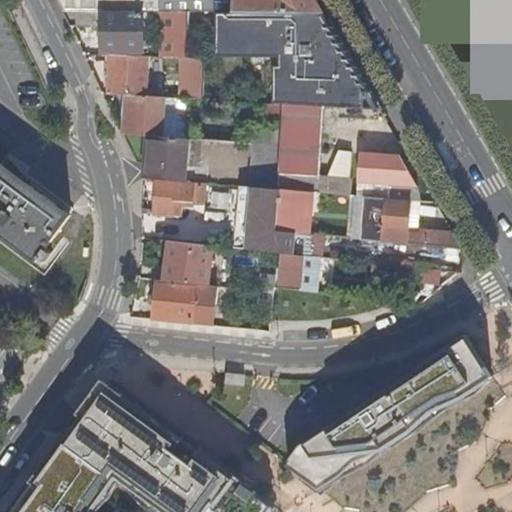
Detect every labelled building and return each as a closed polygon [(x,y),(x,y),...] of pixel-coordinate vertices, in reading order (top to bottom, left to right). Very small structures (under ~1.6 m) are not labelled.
[(59,0),(63,7),(65,11),(98,12),(105,12),(151,12),(165,12),(191,12),(226,11),(325,15),(316,0),(59,0)] [(92,27),(97,21),(98,12),(65,11),(72,27),(92,27)] [(369,87),(325,15),(226,11),(225,50),(271,52),(271,56),(286,57),(284,107),(287,107),(325,108),(367,110),(369,87)] [(105,21),(105,12),(98,12),(97,21),(105,21)] [(105,21),(105,29),(105,34),(105,52),(145,53),(145,40),(150,40),(150,28),(151,12),(105,12),(105,21)] [(164,28),(165,12),(151,12),(150,28),(164,28)] [(165,12),(164,28),(163,58),(189,59),(191,12),(165,12)] [(94,72),(107,72),(112,72),(112,56),(85,55),(94,72)] [(111,81),(110,95),(128,96),(147,97),(150,57),(112,56),(112,72),(107,72),(106,80),(111,81)] [(161,137),(164,98),(147,97),(128,96),(126,134),(152,136),(161,137)] [(218,114),(243,115),(245,103),(223,102),(219,102),(218,114)] [(322,150),(325,108),(287,107),(283,147),(285,147),(322,150)] [(152,136),(149,165),(188,167),(203,168),(205,141),(161,137),(152,136)] [(254,145),(250,189),(279,191),(283,147),(254,145)] [(282,174),(321,177),(322,150),(285,147),(282,174)] [(395,147),(385,147),(384,155),(401,157),(395,147)] [(361,154),(357,198),(358,198),(366,198),(412,202),(416,203),(417,185),(402,157),(401,157),(384,155),(361,154)] [(0,233),(36,261),(40,256),(46,261),(52,253),(45,249),(70,216),(30,186),(4,167),(0,163),(0,233)] [(7,163),(4,167),(30,186),(33,183),(7,163)] [(188,167),(149,165),(148,180),(156,181),(187,183),(188,167)] [(321,177),(282,174),(281,191),(308,193),(319,194),(321,177)] [(352,179),(321,177),(319,194),(351,197),(352,179)] [(154,216),(178,217),(179,203),(200,204),(201,185),(187,183),(156,181),(154,216)] [(240,188),(237,228),(277,233),(281,191),(279,191),(250,189),(240,188)] [(308,193),(281,191),(277,233),(297,235),(304,235),(308,193)] [(362,241),(366,198),(358,198),(355,240),(362,241)] [(366,198),(362,241),(425,247),(426,237),(409,235),(409,225),(410,220),(412,202),(366,198)] [(237,228),(235,249),(278,254),(284,254),(296,256),(297,235),(277,233),(237,228)] [(454,234),(426,231),(426,237),(425,247),(464,251),(454,234)] [(170,242),(166,281),(204,285),(209,285),(213,247),(170,242)] [(296,256),(284,254),(280,285),(301,287),(300,291),(316,293),(320,259),(296,256)] [(422,270),(373,265),(371,278),(420,285),(422,270)] [(274,293),(276,276),(261,274),(259,291),(274,293)] [(156,304),(155,319),(172,321),(212,326),(216,286),(209,285),(204,285),(166,281),(159,280),(157,297),(156,304)] [(257,307),(273,309),(274,293),(259,291),(257,307)] [(463,328),(295,437),(284,458),(318,481),(492,372),(463,328)] [(14,503),(8,511),(88,511),(82,507),(110,467),(170,511),(259,511),(270,498),(97,368),(40,469),(35,477),(14,503)]
